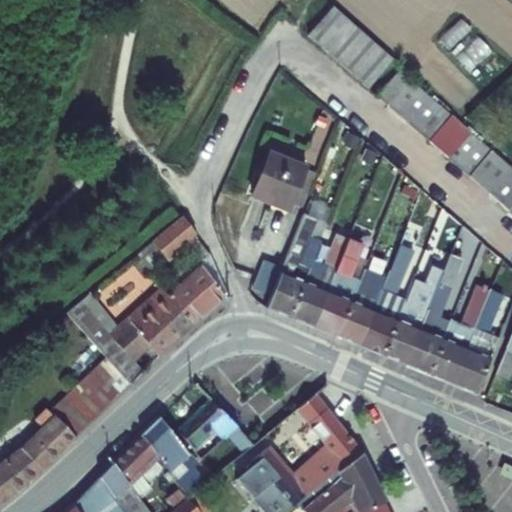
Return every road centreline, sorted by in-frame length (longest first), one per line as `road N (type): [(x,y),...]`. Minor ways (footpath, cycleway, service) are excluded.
road 1 (tertiary): [(406,394),(269,335),(221,338),(21,511)]
road 2 (residential): [(406,394),(406,440),(438,511)]
